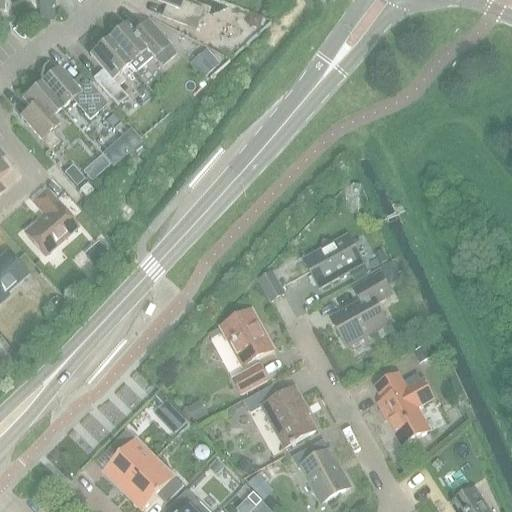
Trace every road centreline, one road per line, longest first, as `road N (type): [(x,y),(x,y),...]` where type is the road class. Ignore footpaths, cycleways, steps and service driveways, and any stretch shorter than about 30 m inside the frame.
road 1 (tertiary): [(0,429),(152,270),(383,0)]
road 2 (residential): [(0,79),(107,0)]
